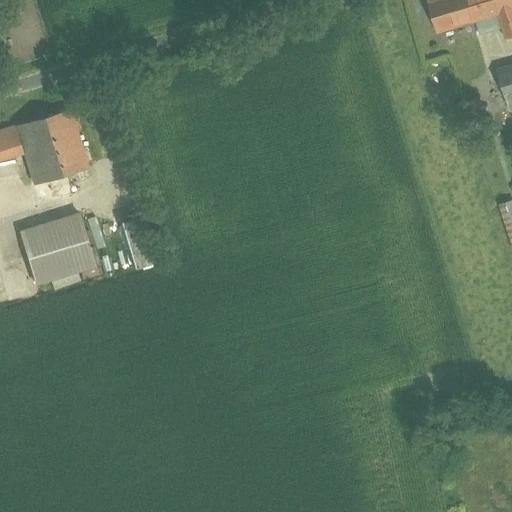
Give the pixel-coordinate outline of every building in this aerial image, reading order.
[(471,0),(435,0),(432,1),(440,31),(478,20),(471,0)] [(511,0),(471,0),(478,20),(500,13),(507,39),(511,37),(511,0)] [(511,66),(499,71),(508,101),(511,100),(511,66)] [(489,117),(477,100),(470,105),(483,121),(489,117)] [(70,109),(18,125),(37,184),(88,168),(70,109)] [(16,126),(0,131),(0,149),(22,143),(16,126)] [(511,247),(511,205),(510,200),(497,204),(510,248),(511,247)] [(80,214),(21,232),(37,284),(96,266),(80,214)] [(115,222),(131,269),(153,262),(138,214),(115,222)]
